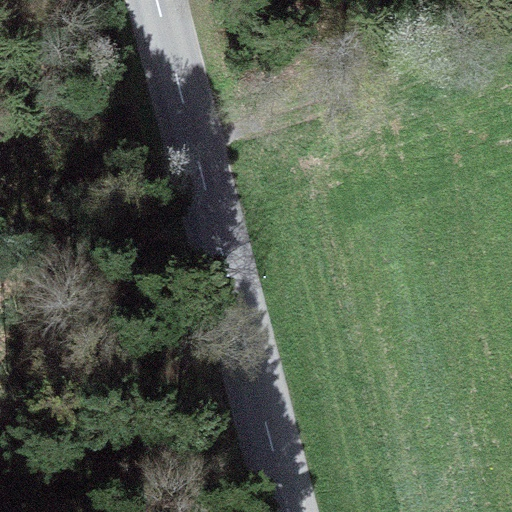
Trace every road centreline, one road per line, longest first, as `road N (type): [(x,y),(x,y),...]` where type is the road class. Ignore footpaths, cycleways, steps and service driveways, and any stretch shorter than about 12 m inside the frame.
road 1 (tertiary): [(157,0),(288,511)]
road 2 (track): [(192,133),(511,40)]
